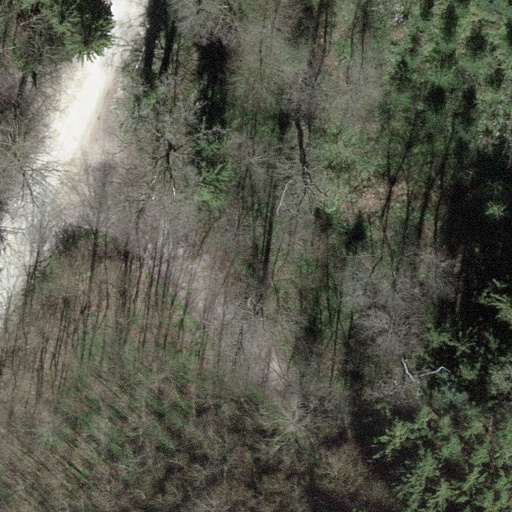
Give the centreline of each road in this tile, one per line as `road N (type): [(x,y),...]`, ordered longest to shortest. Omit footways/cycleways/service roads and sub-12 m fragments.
road 1 (track): [(394,511),(62,149)]
road 2 (unclassified): [(0,293),(134,0)]
